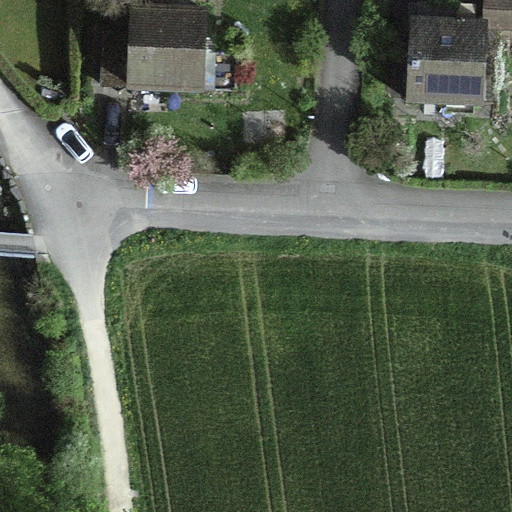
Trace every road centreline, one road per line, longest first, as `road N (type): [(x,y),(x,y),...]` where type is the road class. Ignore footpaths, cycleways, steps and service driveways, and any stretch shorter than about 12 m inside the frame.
road 1 (residential): [(62,198),(334,205)]
road 2 (residential): [(344,0),(334,205)]
road 3 (residential): [(334,205),(511,216)]
road 4 (track): [(0,92),(62,198)]
